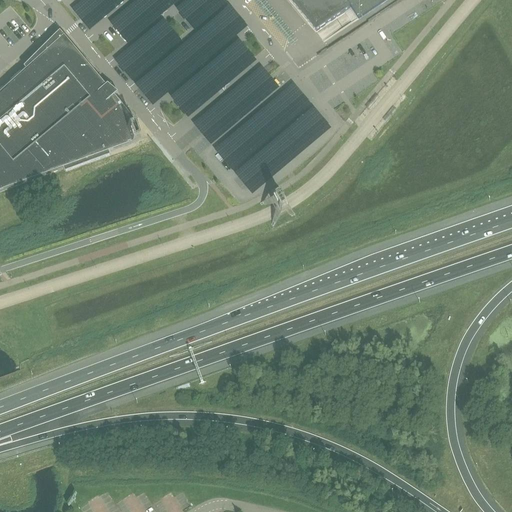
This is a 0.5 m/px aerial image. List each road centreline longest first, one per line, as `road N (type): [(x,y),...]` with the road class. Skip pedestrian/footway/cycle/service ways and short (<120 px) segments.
road 1 (motorway): [(511,221),(0,406)]
road 2 (motorway): [(0,432),(511,252)]
road 3 (motorway): [(0,445),(149,417),(260,425),(344,454),(438,511)]
road 4 (motorway): [(491,511),(464,467),(452,406),(468,342),(511,288)]
